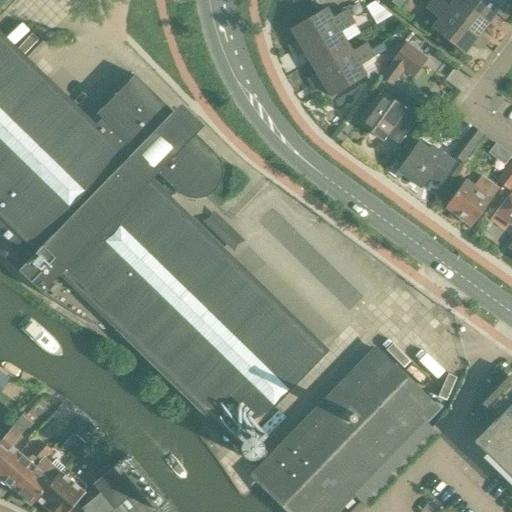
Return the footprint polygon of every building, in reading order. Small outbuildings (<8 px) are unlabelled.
[(393,0),(392,3),(399,8),(405,0),(393,0)] [(440,0),(431,0),(431,1),(484,44),(489,38),(481,32),(489,23),(460,0),(452,0),(448,6),(440,0)] [(460,0),(489,23),(497,13),(504,19),(508,13),(491,0),(460,0)] [(491,0),(508,13),(511,8),(511,6),(505,1),(506,0),(491,0)] [(484,44),(431,1),(425,9),(438,19),(431,27),(464,53),(472,43),(480,49),(484,44)] [(288,46),(292,52),(359,12),(355,5),(331,20),(325,9),(290,30),(297,41),(288,46)] [(304,53),(311,64),(346,42),(340,33),(354,24),(350,18),(359,12),(292,52),(295,58),(304,53)] [(95,327),(105,316),(234,443),(320,355),(165,202),(175,191),(177,193),(180,195),(184,197),(189,199),(193,199),(196,199),(201,198),(205,197),(209,195),(212,192),(215,189),(218,186),(219,183),(220,179),(221,174),(221,169),(220,164),(218,159),(215,154),(134,76),(96,114),(100,119),(91,129),(0,39),(0,255),(39,294),(50,283),(95,327)] [(308,80),(311,86),(369,51),(365,44),(352,52),(346,42),(311,64),(317,74),(308,80)] [(380,77),(392,86),(404,70),(413,77),(426,58),(405,43),(380,77)] [(369,51),(311,86),(315,92),(324,87),(330,98),(365,77),(359,67),(373,58),(369,51)] [(386,136),(398,145),(424,109),(402,93),(392,102),(381,94),(359,124),(382,141),(386,136)] [(451,153),(462,162),(484,135),(471,126),(451,153)] [(511,154),(498,143),(491,151),(507,163),(511,156),(511,154)] [(397,172),(420,188),(428,178),(438,185),(454,162),(433,147),(429,152),(418,144),(397,172)] [(511,163),(499,181),(510,189),(511,185),(511,163)] [(446,208),(472,227),(499,191),(481,177),(473,188),(465,182),(446,208)] [(511,244),(509,249),(511,250),(511,198),(509,196),(491,220),(505,230),(509,225),(511,226),(511,244)] [(256,481),(253,483),(284,511),(326,511),(348,490),(366,507),(367,506),(437,434),(431,429),(420,418),(434,404),(381,355),(256,481)] [(0,369),(0,389),(2,390),(11,376),(0,369)] [(498,417),(474,442),(511,479),(511,378),(486,405),(498,417)] [(0,443),(0,473),(18,453),(12,448),(23,435),(21,434),(32,421),(24,414),(0,443)] [(0,473),(0,480),(14,492),(45,458),(43,457),(51,449),(42,441),(31,453),(33,454),(27,461),(18,453),(0,473)] [(31,507),(37,500),(52,483),(60,474),(61,472),(45,458),(14,492),(31,507)] [(118,475),(112,469),(94,485),(100,495),(83,509),(84,511),(153,511),(154,511),(122,472),(118,475)] [(52,483),(37,500),(50,511),(66,511),(83,493),(60,474),(52,483)] [(178,511),(169,499),(167,501),(168,502),(156,511),(156,510),(153,511),(178,511)]
